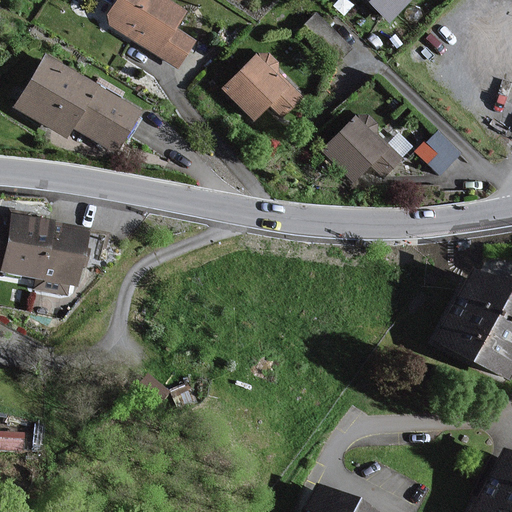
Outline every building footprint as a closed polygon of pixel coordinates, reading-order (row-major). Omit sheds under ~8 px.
[(178,13),(156,0),(116,0),(102,23),(176,69),(192,44),(168,29),(178,13)] [(408,0),(361,0),(386,23),(408,0)] [(298,97),(253,54),(216,93),(250,125),(264,110),(276,120),(298,97)] [(136,112),(41,58),(12,108),(63,137),(70,125),(114,151),(136,112)] [(395,157),(354,117),(318,153),(349,183),(365,166),(376,177),(395,157)] [(441,170),(461,147),(436,126),(416,148),(441,170)] [(9,220),(0,218),(0,275),(76,289),(87,229),(10,216),(9,220)] [(511,370),(511,298),(465,274),(428,345),(505,385),(511,370)] [(0,444),(22,446),(23,428),(0,426),(0,444)] [(511,511),(511,462),(496,454),(465,511),(511,511)] [(355,511),(309,488),(296,511),(355,511)]
